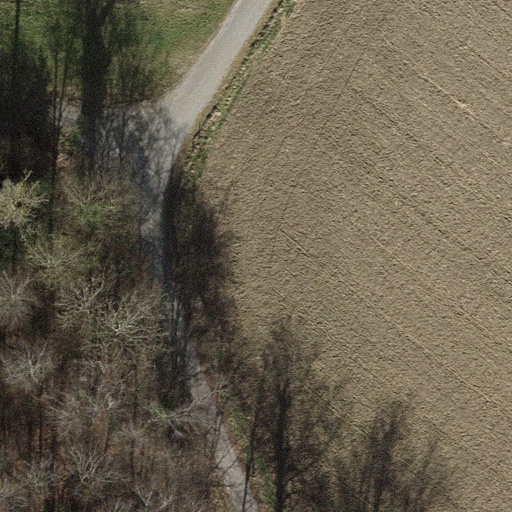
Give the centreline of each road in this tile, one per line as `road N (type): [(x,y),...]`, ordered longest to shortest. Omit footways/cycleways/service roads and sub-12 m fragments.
road 1 (track): [(173,127),(156,191),(166,283),(212,441),(249,511)]
road 2 (track): [(173,127),(0,101)]
road 3 (track): [(259,0),(173,127)]
